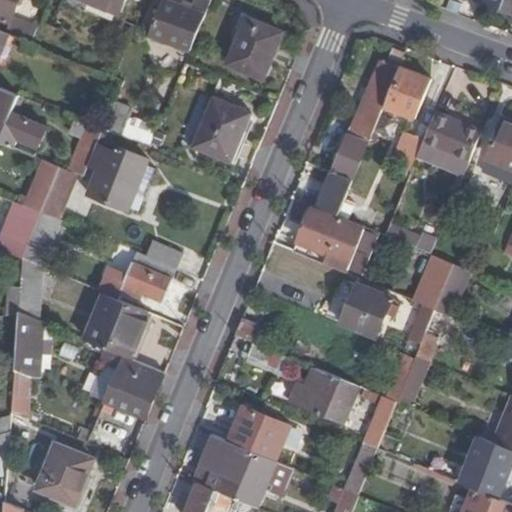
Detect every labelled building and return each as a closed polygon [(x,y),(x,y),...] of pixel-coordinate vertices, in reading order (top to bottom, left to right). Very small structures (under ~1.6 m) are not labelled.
[(0,0),(0,28),(12,33),(34,43),(40,30),(13,19),(20,0),(0,0)] [(87,0),(121,14),(126,0),(87,0)] [(192,52),(212,0),(211,0),(197,0),(190,18),(165,8),(160,23),(165,25),(159,39),(192,52)] [(511,0),(489,0),(488,5),(511,14),(511,0)] [(266,80),(285,33),(247,19),(229,64),(266,80)] [(0,28),(0,62),(12,33),(0,28)] [(386,107),(402,68),(381,58),(334,170),(356,180),(386,107)] [(431,80),(402,68),(386,107),(415,119),(431,80)] [(0,141),(17,148),(20,140),(41,149),(49,128),(16,114),(23,96),(0,87),(0,141)] [(232,162),(252,114),(216,100),(197,148),(232,162)] [(105,129),(123,136),(136,108),(116,101),(105,129)] [(483,134),(437,113),(424,144),(419,157),(432,162),(434,160),(439,147),(472,161),(483,134)] [(511,184),(511,124),(504,121),(483,172),(511,184)] [(70,170),(78,174),(87,177),(105,129),(88,122),(70,170)] [(419,157),(424,144),(405,136),(395,162),(413,170),(419,157)] [(130,209),(149,161),(124,150),(121,155),(101,147),(93,166),(102,170),(93,194),(130,209)] [(467,174),(472,161),(439,147),(434,160),(467,174)] [(45,163),(28,206),(44,213),(62,170),(45,163)] [(62,170),(44,213),(58,219),(69,191),(71,192),(78,174),(70,170),(63,167),(62,170)] [(317,207),(340,217),(356,180),(334,170),(317,207)] [(0,195),(0,234),(3,236),(17,202),(0,195)] [(3,236),(0,242),(0,250),(23,259),(25,260),(29,251),(42,219),(44,213),(28,206),(17,202),(3,236)] [(350,267),(364,231),(313,212),(300,247),(350,267)] [(42,219),(29,251),(55,261),(60,248),(63,250),(69,235),(66,234),(68,229),(42,219)] [(395,221),(390,234),(418,244),(423,231),(395,221)] [(435,253),(441,237),(425,231),(419,247),(435,253)] [(149,256),(179,269),(186,253),(155,241),(149,256)] [(21,313),(41,321),(44,268),(25,260),(21,300),(21,313)] [(165,302),(174,281),(136,265),(124,292),(143,299),(146,294),(165,302)] [(361,284),(343,326),(378,340),(383,328),(388,316),(397,319),(402,308),(404,302),(361,284)] [(444,292),(445,290),(430,284),(422,304),(424,305),(436,310),(444,292)] [(436,310),(450,316),(458,298),(444,292),(436,310)] [(128,356),(133,358),(152,312),(106,293),(87,340),(108,348),(128,356)] [(9,316),(21,313),(21,300),(10,300),(9,316)] [(407,352),(418,357),(436,310),(424,305),(421,316),(402,308),(397,319),(388,316),(383,328),(412,340),(407,352)] [(292,325),(250,306),(244,319),(273,331),(287,337),(292,325)] [(418,357),(432,362),(444,332),(456,337),(462,321),(450,316),(436,310),(418,357)] [(9,332),(19,330),(21,313),(9,316),(5,317),(9,332)] [(35,378),(36,371),(38,341),(44,341),(45,323),(41,321),(21,313),(19,330),(16,371),(35,378)] [(273,331),(244,319),(238,334),(257,342),(267,346),(273,331)] [(284,353),(267,346),(257,342),(250,357),(277,369),(284,353)] [(102,363),(122,371),(128,356),(108,348),(102,363)] [(404,359),(415,364),(418,357),(407,352),(404,359)] [(110,401),(148,418),(167,373),(133,358),(128,356),(122,371),(110,401)] [(347,422),(361,387),(316,367),(307,389),(298,385),(292,399),(347,422)] [(16,371),(16,381),(42,391),(50,377),(36,371),(35,378),(16,371)] [(380,448),(399,403),(386,397),(367,443),(380,448)] [(511,406),(497,443),(511,449),(511,406)] [(246,408),(231,442),(238,445),(278,462),(292,427),(246,408)] [(27,419),(13,413),(13,415),(12,422),(24,426),(27,419)] [(0,418),(0,436),(12,434),(12,422),(13,415),(0,418)] [(0,436),(0,453),(11,450),(12,434),(0,436)] [(238,445),(231,442),(212,489),(218,492),(238,445)] [(360,496),(380,448),(367,443),(347,491),(360,496)] [(77,504),(96,459),(58,444),(40,489),(77,504)] [(278,462),(238,445),(218,492),(232,498),(260,509),(279,462),(278,462)] [(476,489),(500,498),(511,468),(511,463),(477,448),(463,483),(476,489)] [(212,489),(200,485),(188,511),(225,511),(232,498),(218,492),(212,489)] [(466,511),(511,511),(511,503),(500,498),(476,489),(466,511)] [(26,511),(27,510),(7,502),(6,507),(6,511),(26,511)]
